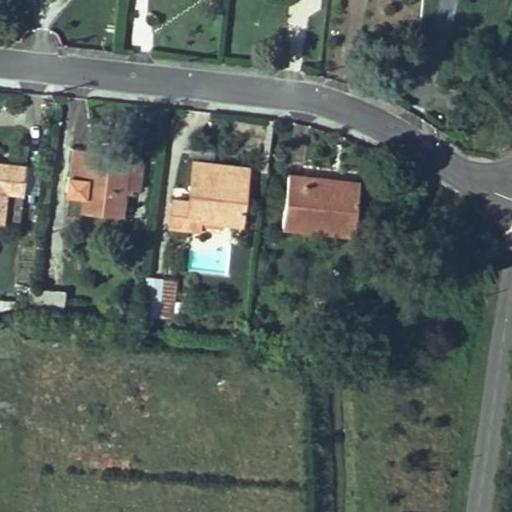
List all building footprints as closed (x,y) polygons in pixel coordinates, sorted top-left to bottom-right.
[(74,146),(71,177),(86,178),(85,186),(82,210),(121,214),(125,187),(128,158),(112,156),(113,150),(105,150),(104,155),(91,154),(92,148),(74,146)] [(143,160),(128,158),(125,187),(140,189),(143,160)] [(27,163),(0,160),(0,220),(20,224),(27,163)] [(223,220),(240,222),(245,175),(229,173),(230,165),(193,161),(189,200),(173,198),(169,225),(187,227),(188,216),(204,218),(205,211),(223,213),(223,220)] [(230,165),(229,173),(245,175),(246,167),(230,165)] [(281,224),(353,234),(359,185),(337,182),(336,190),(323,189),(325,177),(288,173),(281,224)] [(85,186),(86,178),(71,177),(71,185),(85,186)] [(337,182),(338,179),(325,177),(323,189),(336,190),(337,182)] [(223,213),(205,211),(204,218),(223,220),(223,213)] [(175,279),(147,275),(142,312),(171,317),(175,279)] [(40,282),(37,299),(64,303),(66,286),(40,282)] [(117,321),(131,322),(133,300),(119,298),(117,321)] [(8,316),(27,318),(29,302),(9,300),(8,316)]
